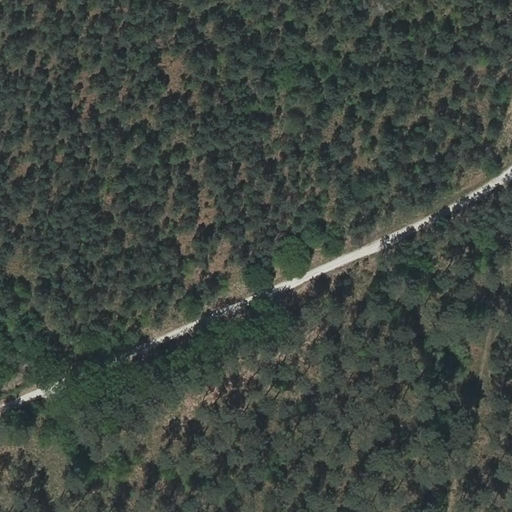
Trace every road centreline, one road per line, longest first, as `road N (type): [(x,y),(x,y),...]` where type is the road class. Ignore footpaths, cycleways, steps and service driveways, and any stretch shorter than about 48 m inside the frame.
road 1 (track): [(0,411),(452,212),(511,172)]
road 2 (track): [(511,279),(462,511)]
